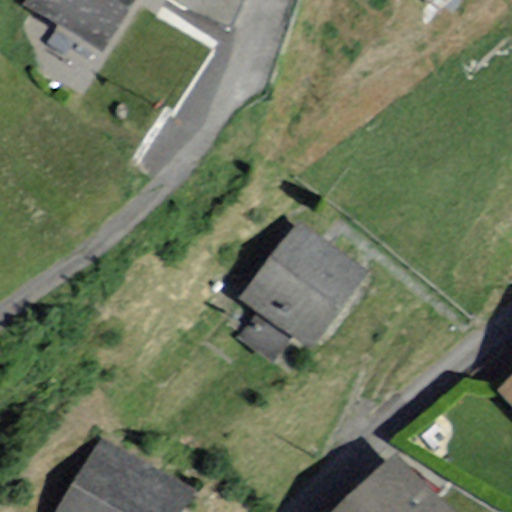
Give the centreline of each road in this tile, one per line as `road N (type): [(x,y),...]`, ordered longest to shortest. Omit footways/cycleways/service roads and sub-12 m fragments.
road 1 (residential): [(270,0),(232,111),(143,208),(0,317)]
road 2 (residential): [(297,511),(359,447),(511,321)]
